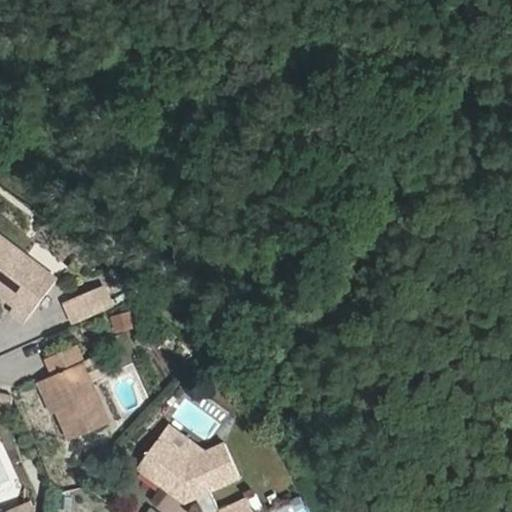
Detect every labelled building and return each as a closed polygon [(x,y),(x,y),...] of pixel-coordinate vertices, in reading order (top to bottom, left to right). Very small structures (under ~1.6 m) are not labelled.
[(44,223),(32,238),(61,262),(74,247),(44,223)] [(0,229),(0,288),(21,304),(18,309),(33,321),(65,277),(0,229)] [(111,282),(102,287),(113,308),(122,304),(111,282)] [(113,308),(102,287),(74,300),(84,320),(113,308)] [(115,334),(138,329),(135,311),(111,316),(115,334)] [(58,375),(47,381),(61,412),(74,441),(114,423),(80,347),(52,360),(58,375)] [(55,415),(61,412),(47,381),(41,383),(55,415)] [(0,392),(0,414),(8,417),(12,395),(0,392)] [(196,458),(161,436),(140,468),(192,502),(251,475),(234,439),(196,458)] [(213,511),(263,511),(256,495),(214,511),(213,511)] [(28,497),(12,504),(15,511),(31,511),(34,511),(28,497)]
